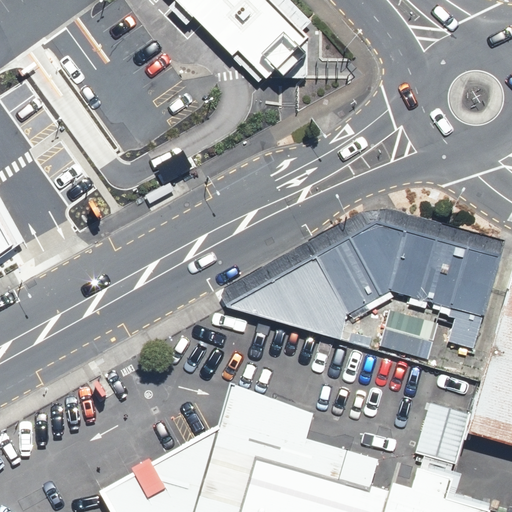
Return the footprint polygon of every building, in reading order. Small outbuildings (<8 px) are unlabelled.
[(302,33),(312,24),(288,0),(175,0),(177,2),(169,9),(186,27),(194,19),(258,84),(264,79),(267,81),(276,72),(284,80),(307,80),(307,42),(309,40),(302,33)] [(152,205),(177,192),(172,184),(148,197),(152,205)] [(0,265),(22,249),(0,212),(0,265)] [(230,309),(345,343),(351,319),(394,294),(488,319),(506,260),(381,225),(230,309)] [(511,310),(490,386),(474,441),(511,451),(511,310)] [(439,324),(390,311),(380,348),(429,361),(439,324)] [(224,431),(104,496),(113,511),(393,511),(399,492),(385,488),(393,460),(322,439),(329,415),(237,388),(224,431)] [(457,511),(455,511),(462,485),(420,473),(414,493),(407,491),(400,511),(457,511)]
